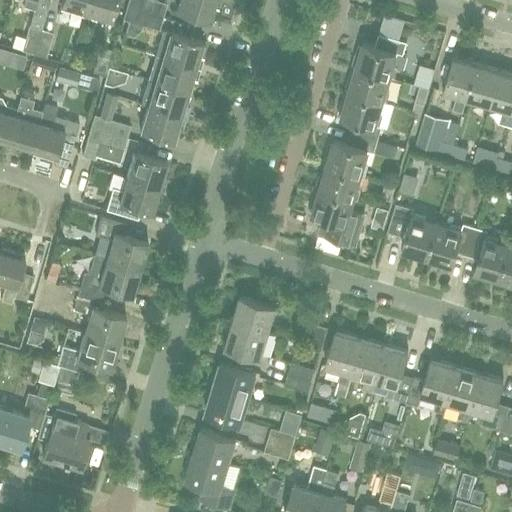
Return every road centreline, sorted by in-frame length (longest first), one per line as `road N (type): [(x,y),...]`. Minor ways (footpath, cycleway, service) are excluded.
road 1 (residential): [(121,511),(203,237)]
road 2 (residential): [(263,255),(339,0)]
road 3 (residential): [(511,332),(263,255)]
road 4 (residential): [(203,237),(276,0)]
